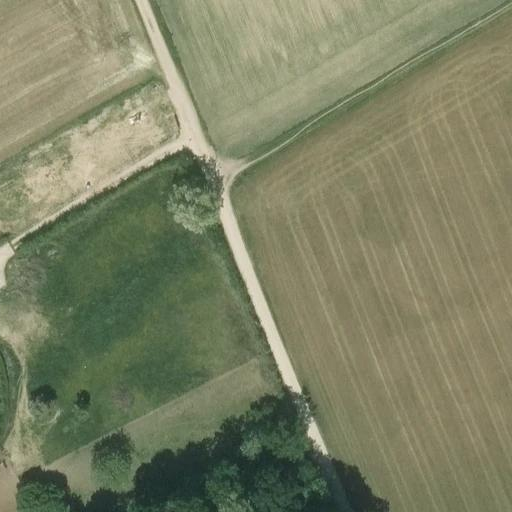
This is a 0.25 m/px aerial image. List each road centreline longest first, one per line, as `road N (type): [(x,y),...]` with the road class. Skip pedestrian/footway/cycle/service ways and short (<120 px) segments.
road 1 (track): [(148,0),(347,511)]
road 2 (track): [(218,179),(511,6)]
